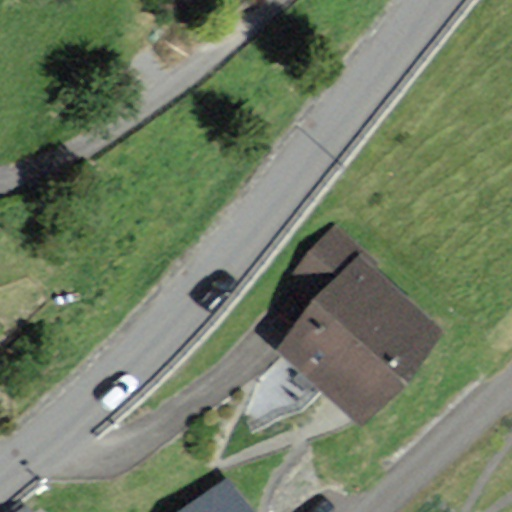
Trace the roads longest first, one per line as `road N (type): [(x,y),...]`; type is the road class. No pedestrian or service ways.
road 1 (residential): [(437,0),(193,297),(0,483)]
road 2 (residential): [(0,181),(118,126),(220,54),(279,0)]
road 3 (residential): [(368,511),(511,382)]
